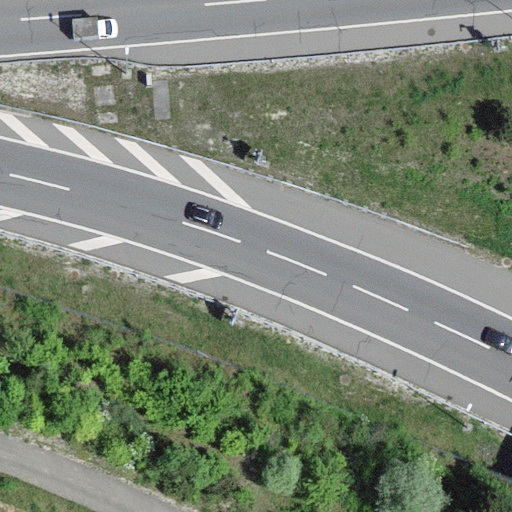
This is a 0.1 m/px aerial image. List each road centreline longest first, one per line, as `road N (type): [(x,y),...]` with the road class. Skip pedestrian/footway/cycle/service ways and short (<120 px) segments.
road 1 (motorway): [(0,174),(226,236),(511,358)]
road 2 (motorway): [(0,24),(362,0)]
road 3 (track): [(0,450),(144,511)]
